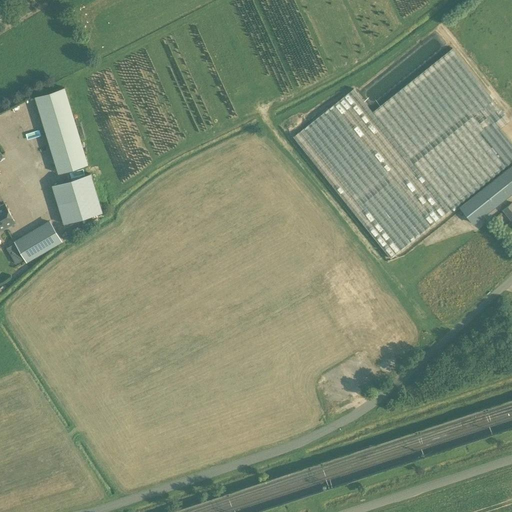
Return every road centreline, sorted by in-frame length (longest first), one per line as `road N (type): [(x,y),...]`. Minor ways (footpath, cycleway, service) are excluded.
road 1 (motorway): [(511,285),(0,459)]
road 2 (motorway): [(0,487),(511,313)]
road 3 (unclassified): [(93,511),(339,423),(398,383),(511,281)]
road 4 (unclassified): [(353,511),(511,459)]
